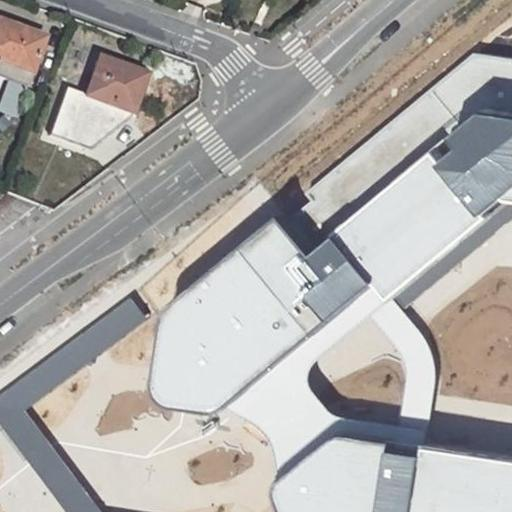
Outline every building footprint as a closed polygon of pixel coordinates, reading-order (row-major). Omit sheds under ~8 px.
[(0,79),(25,89),(43,38),(0,22),(0,79)] [(159,312),(157,318),(150,367),(148,386),(150,396),(155,405),(165,409),(209,415),(215,415),(225,407),(377,280),(391,295),(507,198),(511,198),(511,51),(476,46),(306,185),(311,191),(281,215),(159,312)] [(66,90),(47,138),(87,152),(129,120),(144,77),(118,67),(98,60),(83,97),(66,90)] [(120,60),(118,67),(144,77),(146,70),(120,60)] [(429,344),(422,333),(391,295),(377,280),(225,407),(246,416),(263,431),(275,450),(275,483),(341,428),(425,442),(436,385),(436,364),(429,344)] [(147,320),(129,294),(0,395),(0,425),(28,463),(65,511),(102,511),(44,435),(25,410),(85,365),(114,343),(147,320)] [(511,511),(511,454),(425,442),(341,428),(275,483),(272,490),(271,498),(275,511),(511,511)]
